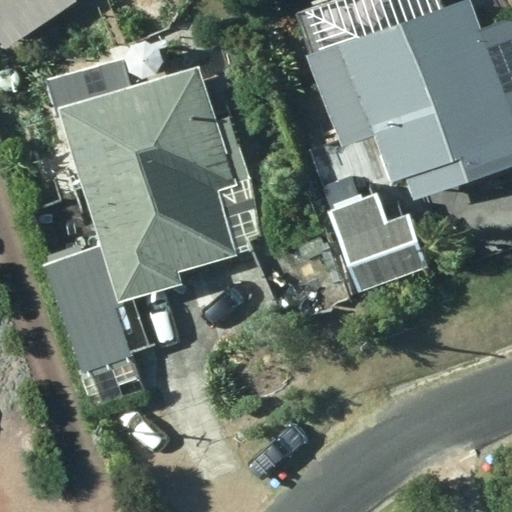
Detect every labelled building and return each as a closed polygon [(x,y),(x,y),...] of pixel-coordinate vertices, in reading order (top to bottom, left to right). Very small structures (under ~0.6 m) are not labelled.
[(511,168),(511,113),(472,1),(341,48),(391,186),(405,180),(414,204),(511,168)] [(60,113),(118,306),(183,286),(178,273),(237,255),(218,191),(231,187),(197,72),(60,113)] [(349,179),(319,189),(334,234),(355,293),(360,306),(431,281),(412,227),(397,232),(386,202),(360,211),(349,179)] [(355,293),(334,234),(281,253),(302,312),(355,293)] [(62,304),(88,370),(129,353),(103,288),(62,304)]
